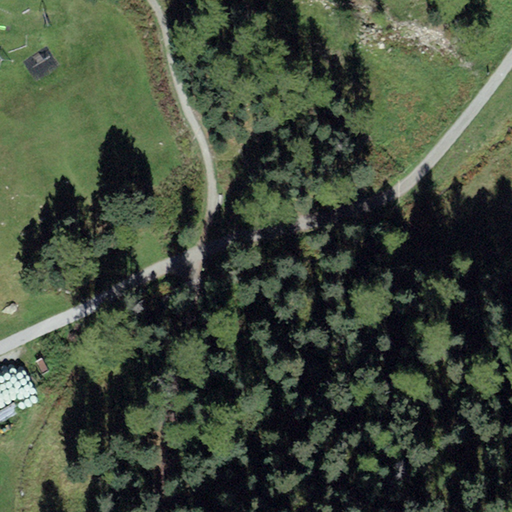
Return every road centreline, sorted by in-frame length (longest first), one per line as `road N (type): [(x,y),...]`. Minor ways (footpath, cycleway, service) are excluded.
road 1 (track): [(0,350),(150,274),(378,202),(437,152),(511,56)]
road 2 (track): [(200,255),(195,350),(160,511)]
